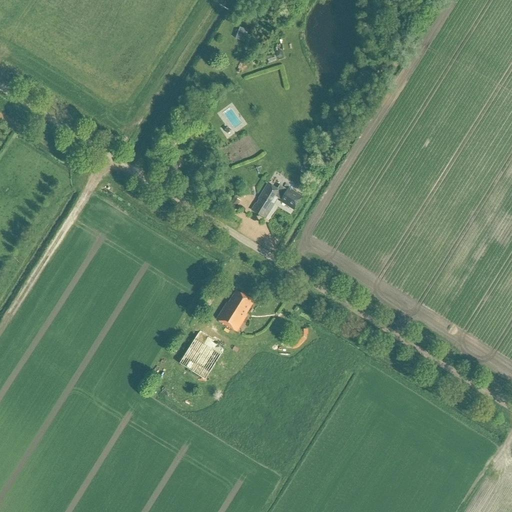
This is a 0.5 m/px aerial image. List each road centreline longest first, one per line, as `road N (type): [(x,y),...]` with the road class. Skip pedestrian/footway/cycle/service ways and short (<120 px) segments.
road 1 (unclassified): [(511,408),(0,87)]
road 2 (track): [(108,155),(0,333)]
road 3 (track): [(215,0),(115,160)]
